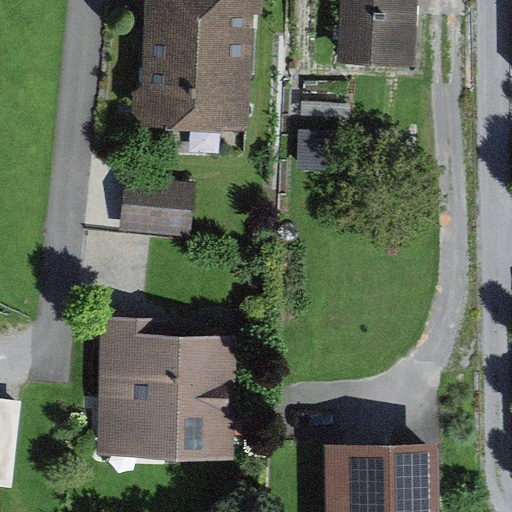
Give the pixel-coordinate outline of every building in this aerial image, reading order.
[(269,0),(152,0),(146,121),(261,128),(269,0)] [(348,0),(345,62),(424,66),(427,0),(348,0)] [(127,229),(199,230),(200,182),(128,181),(127,229)] [(243,452),(244,336),(175,335),(176,317),(115,316),(113,450),(243,452)] [(32,402),(0,398),(0,485),(22,488),(32,402)] [(446,511),(446,438),(333,438),(333,511),(446,511)]
